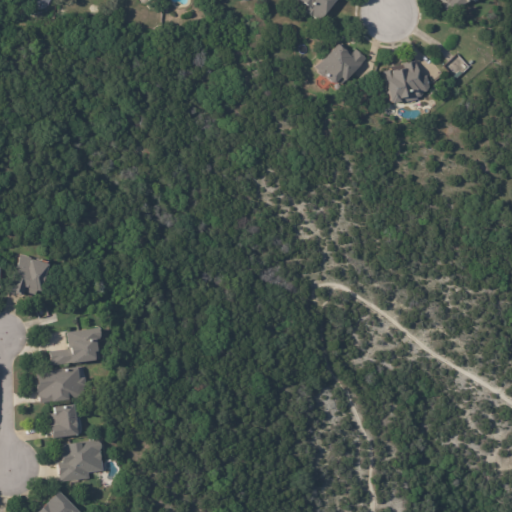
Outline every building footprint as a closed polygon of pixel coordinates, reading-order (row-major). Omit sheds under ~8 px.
[(338,0),(319,23),(305,11),(308,8),(305,6),(305,7),(298,2),(299,0),(338,0)] [(480,0),(453,11),(451,7),(445,10),(440,0),(480,0)] [(345,48),(352,55),(355,51),(366,61),(359,68),(360,69),(345,85),(342,82),(336,88),(333,88),(319,75),(318,72),(315,70),(339,43),(345,48)] [(428,84),(429,89),(426,93),(421,94),(422,97),(421,99),(417,100),(417,101),(393,107),(393,105),(391,106),(383,74),(391,72),(390,69),(416,62),(420,79),(426,77),(428,84)] [(460,73),(462,76),(456,81),(454,78),(460,73)] [(26,290),(24,290),(22,294),(9,290),(15,270),(18,270),(19,268),(16,267),(20,253),(31,256),(31,258),(49,263),(41,290),(37,289),(36,293),(26,290)] [(48,353),(68,350),(66,334),(100,329),(101,339),(100,339),(100,341),(96,341),(97,350),(99,350),(100,360),(95,361),(95,362),(71,365),(71,364),(50,366),(48,353)] [(78,368),(79,379),(85,378),(87,399),(72,400),(72,398),(68,399),(68,403),(51,405),(51,403),(39,404),(39,398),(38,398),(38,393),(36,393),(35,388),(37,387),(35,372),(78,367),(78,368)] [(76,420),(78,434),(77,434),(77,436),(75,437),(51,440),(48,415),(53,415),(53,408),(73,406),(74,418),(76,417),(76,420)] [(101,464),(102,472),(87,474),(88,480),(60,483),(59,477),(58,477),(57,463),(62,462),(61,452),(62,452),(61,445),(98,441),(98,444),(100,444),(101,450),(100,450),(101,464)] [(39,511),(58,493),(77,511),(39,511)]
